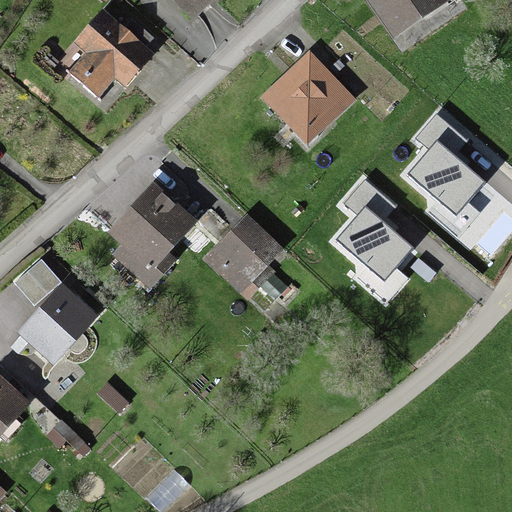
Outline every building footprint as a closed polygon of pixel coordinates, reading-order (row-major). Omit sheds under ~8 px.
[(167,0),(199,29),(226,0),(167,0)] [(445,0),(387,0),(376,7),(397,41),(451,9),(445,0)] [(154,69),(106,24),(81,51),(91,61),(76,77),(100,101),(116,84),(128,96),(154,69)] [(314,68),(272,106),(313,150),(355,112),(314,68)] [(484,182),(435,140),(407,174),(456,215),(484,182)] [(154,205),(109,250),(144,286),(190,241),(154,205)] [(413,248),(364,207),(335,240),(384,281),(413,248)] [(248,227),(213,266),(244,293),(279,254),(248,227)] [(70,298),(23,343),(59,379),(105,334),(70,298)] [(0,386),(0,445),(29,417),(0,386)]
